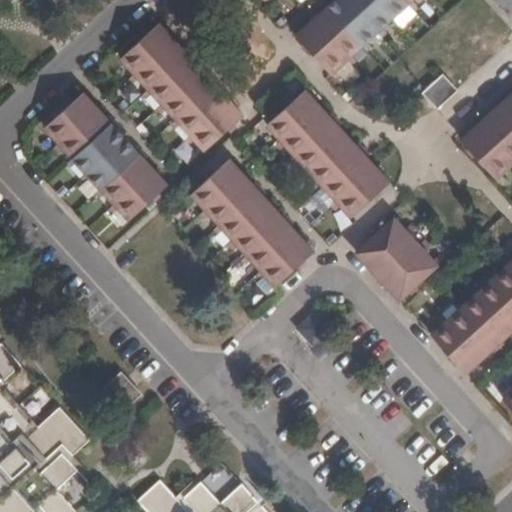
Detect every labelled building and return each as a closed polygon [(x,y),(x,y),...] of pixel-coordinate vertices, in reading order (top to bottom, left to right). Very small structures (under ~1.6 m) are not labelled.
[(319,30),(303,44),(312,53),(317,59),(338,82),(343,77),(354,67),(358,63),(369,53),(373,49),(384,40),(389,35),(399,26),(404,21),(414,12),(419,8),(427,0),(350,0),(349,2),(343,7),(325,24),(319,30)] [(420,18),(424,13),(419,8),(414,12),(420,18)] [(321,20),(315,26),(319,30),(325,24),(321,20)] [(405,31),(409,27),(404,21),(399,26),(405,31)] [(136,45),(120,59),(134,75),(138,79),(148,90),(152,94),(162,105),(166,110),(176,120),(180,125),(190,136),(194,140),(204,152),(227,131),(233,125),(242,117),(220,92),(214,86),(209,80),(193,62),(187,56),(181,50),(158,24),(149,33),(143,39),(136,45)] [(139,35),(143,39),(149,33),(146,29),(139,35)] [(133,41),(136,45),(143,39),(139,35),(133,41)] [(389,45),(394,41),(389,35),(384,40),(389,45)] [(191,52),(185,46),(181,50),(187,56),(191,52)] [(374,59),(379,55),(373,49),(369,53),(374,59)] [(196,59),(191,52),(187,56),(193,62),(196,59)] [(308,57),(313,62),(317,59),(312,53),(308,57)] [(359,73),(364,69),(358,63),(354,67),(359,73)] [(128,80),(132,84),(138,79),(134,75),(128,80)] [(445,75),(424,94),(438,110),(459,90),(445,75)] [(218,83),(213,76),(209,80),(214,86),(218,83)] [(344,88),(348,83),(343,77),(338,82),(344,88)] [(224,89),(218,83),(214,86),(220,92),(224,89)] [(142,95),(146,100),(152,94),(148,90),(142,95)] [(283,111),(267,125),(281,141),(285,145),(295,156),(299,160),(309,171),(313,175),(323,186),(327,191),(337,201),(341,206),(351,217),(374,196),(380,191),(389,182),(367,158),(361,152),(355,146),(339,128),(333,122),(328,115),(305,90),(296,98),(289,104),(283,111)] [(60,114),(44,128),(58,144),(62,148),(72,159),(76,164),(86,174),(90,179),(100,190),(104,194),(114,205),(118,209),(128,221),(152,200),(157,194),(166,186),(144,162),(138,155),(133,149),(117,131),(111,125),(105,119),(82,94),(73,102),(67,108),(60,114)] [(292,95),(286,101),(289,104),(296,98),(292,95)] [(484,122),(459,145),(467,153),(473,159),(494,183),(498,178),(509,169),(511,166),(511,96),(496,111),(490,116),(484,122)] [(70,98),(63,104),(67,108),(73,102),(70,98)] [(286,101),(279,107),(283,111),(289,104),(286,101)] [(63,104),(57,110),(60,114),(67,108),(63,104)] [(156,111),(160,115),(166,110),(162,105),(156,111)] [(490,116),(496,111),(493,107),(487,112),(490,116)] [(337,118),(331,112),(328,115),(333,122),(337,118)] [(487,112),(481,118),(484,122),(490,116),(487,112)] [(115,122),(109,115),(105,119),(111,125),(115,122)] [(343,124),(337,118),(333,122),(339,128),(343,124)] [(170,126),(174,130),(180,125),(176,120),(170,126)] [(120,128),(115,122),(111,125),(117,131),(120,128)] [(237,129),(233,125),(227,131),(231,134),(237,129)] [(184,141),(188,145),(194,140),(190,136),(184,141)] [(275,146),(279,150),(285,145),(281,141),(275,146)] [(365,148),(359,142),(355,146),(361,152),(365,148)] [(52,149),(56,154),(62,148),(58,144),(52,149)] [(142,152),(137,146),(133,149),(138,155),(142,152)] [(371,155),(365,148),(361,152),(367,158),(371,155)] [(148,158),(142,152),(138,155),(144,162),(148,158)] [(467,153),(463,157),(469,163),(473,159),(467,153)] [(289,161),(293,166),(299,160),(295,156),(289,161)] [(66,164),(70,169),(76,164),(72,159),(66,164)] [(213,174),(191,194),(205,210),(209,214),(219,225),(223,230),(233,240),(237,245),(247,255),(251,260),(261,270),(265,275),(275,287),(298,265),(304,260),(313,252),(291,227),(285,221),(279,215),(263,197),(257,191),(252,185),(229,159),(220,168),(213,174)] [(210,170),(213,174),(220,168),(216,164),(210,170)] [(303,176),(307,181),(313,175),(309,171),(303,176)] [(80,180),(84,184),(90,179),(86,174),(80,180)] [(498,178),(494,183),(499,189),(504,184),(498,178)] [(261,187),(256,181),(252,185),(257,191),(261,187)] [(317,192),(321,196),(327,191),(323,186),(317,192)] [(267,194),(261,187),(257,191),(263,197),(267,194)] [(94,195),(98,200),(104,194),(100,190),(94,195)] [(378,200),(384,195),(380,191),(374,196),(378,200)] [(161,198),(157,194),(152,200),(155,204),(161,198)] [(331,207),(335,211),(341,206),(337,201),(331,207)] [(108,210),(112,215),(118,209),(114,205),(108,210)] [(289,217),(283,211),(279,215),(285,221),(289,217)] [(295,224),(289,217),(285,221),(291,227),(295,224)] [(361,248),(352,256),(375,281),(381,287),(395,303),(403,295),(409,290),(433,268),(429,264),(419,253),(415,248),(405,237),(401,233),(390,221),(367,243),(361,248)] [(213,230),(217,235),(223,230),(219,225),(213,230)] [(411,232),(407,228),(401,233),(405,237),(411,232)] [(367,243),(364,239),(358,244),(361,248),(367,243)] [(227,246),(231,250),(237,245),(233,240),(227,246)] [(421,243),(415,248),(419,253),(425,247),(421,243)] [(241,261),(245,265),(251,260),(247,255),(241,261)] [(439,263),(435,258),(429,264),(433,268),(439,263)] [(302,269),(308,264),(304,260),(298,265),(302,269)] [(454,368),(462,376),(487,354),(493,348),(499,343),(511,330),(511,261),(504,268),(500,272),(489,282),(484,286),(474,296),(469,300),(458,310),(454,314),(443,324),(439,328),(427,338),(448,362),(454,368)] [(504,268),(499,262),(495,266),(500,272),(504,268)] [(255,276),(259,280),(265,275),(261,270),(255,276)] [(489,282),(484,276),(479,280),(484,286),(489,282)] [(375,281),(372,285),(377,291),(381,287),(375,281)] [(407,299),(413,294),(409,290),(403,295),(407,299)] [(474,296),(468,290),(464,294),(469,300),(474,296)] [(458,310),(453,304),(448,308),(454,314),(458,310)] [(443,324),(438,318),(433,322),(439,328),(443,324)] [(0,386),(0,384),(21,366),(0,343),(0,511),(75,511),(76,511),(56,491),(78,471),(68,461),(90,441),(60,408),(38,428),(0,386)] [(493,348),(496,352),(502,347),(499,343),(493,348)] [(487,354),(490,358),(496,352),(493,348),(487,354)] [(448,362),(444,365),(450,371),(454,368),(448,362)] [(122,413),(142,395),(121,372),(101,391),(122,413)] [(486,387),(498,400),(511,387),(500,374),(486,387)] [(201,484),(180,503),(161,482),(139,501),(149,511),(266,511),(242,486),(221,505),(201,484)]
